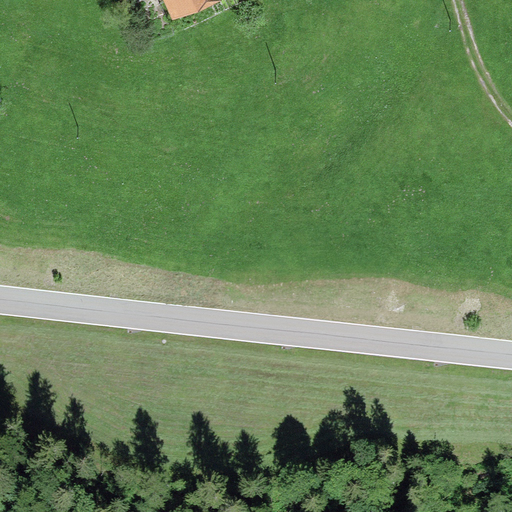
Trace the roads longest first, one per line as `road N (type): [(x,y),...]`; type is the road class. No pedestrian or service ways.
road 1 (tertiary): [(0,299),(511,355)]
road 2 (track): [(511,118),(487,85),(457,0)]
